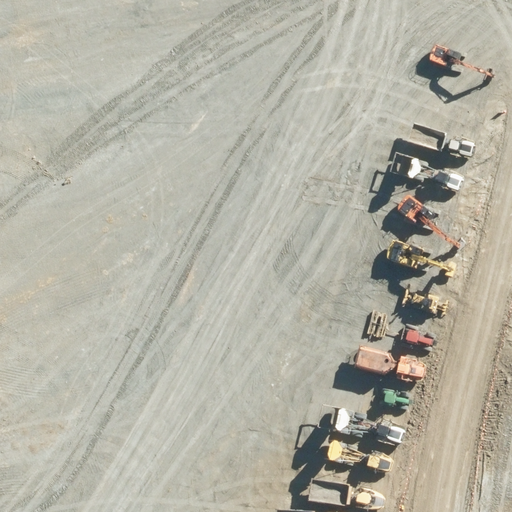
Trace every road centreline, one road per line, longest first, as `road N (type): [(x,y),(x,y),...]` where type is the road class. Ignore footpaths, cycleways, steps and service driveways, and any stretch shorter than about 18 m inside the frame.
road 1 (unknown): [(196,0),(294,175),(432,511)]
road 2 (unknown): [(0,296),(294,175)]
